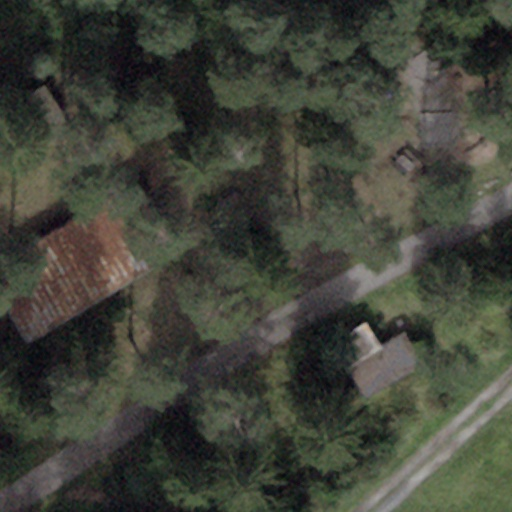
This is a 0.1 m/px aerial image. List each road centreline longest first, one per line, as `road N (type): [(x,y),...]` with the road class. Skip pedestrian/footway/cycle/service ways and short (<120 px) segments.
road 1 (track): [(511,195),(64,467)]
road 2 (track): [(511,388),(371,511)]
